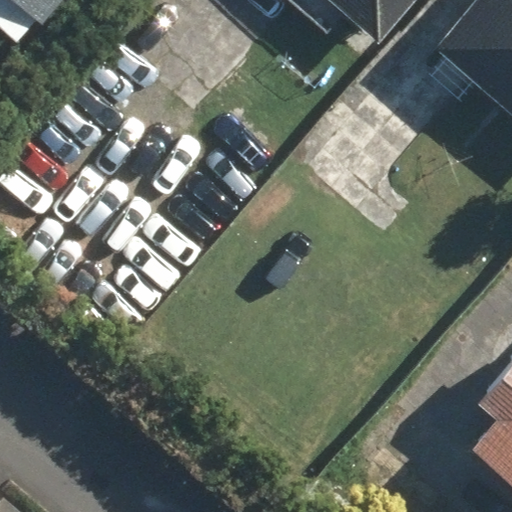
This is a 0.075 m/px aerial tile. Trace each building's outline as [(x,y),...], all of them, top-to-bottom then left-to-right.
[(34,0),(47,11),(56,0),(34,0)] [(204,0),(180,27),(206,49),(250,0),(204,0)] [(347,0),(383,30),(409,0),(347,0)] [(511,0),(469,0),(440,34),(511,95),(511,0)] [(219,94),(242,117),(271,87),(249,65),(219,94)] [(511,182),(463,233),(485,255),(511,227),(511,182)] [(479,431),(511,459),(511,353),(484,387),(504,404),(479,431)]
